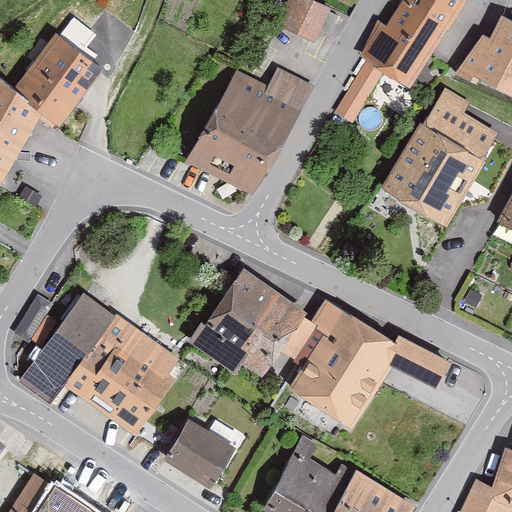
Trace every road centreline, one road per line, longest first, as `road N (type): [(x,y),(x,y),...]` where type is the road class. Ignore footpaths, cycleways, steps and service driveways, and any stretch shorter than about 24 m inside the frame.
road 1 (residential): [(240,232),(120,181),(98,182),(0,332)]
road 2 (residential): [(511,369),(240,232)]
road 3 (residential): [(240,232),(380,0)]
road 4 (residential): [(0,399),(194,511)]
road 5 (unknown): [(154,0),(91,142),(104,182)]
road 6 (residential): [(431,511),(511,378)]
